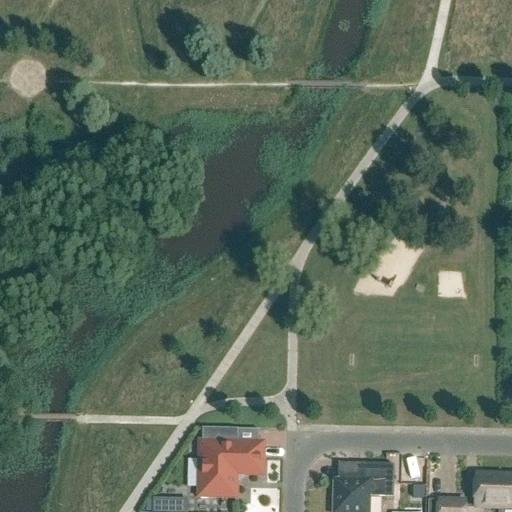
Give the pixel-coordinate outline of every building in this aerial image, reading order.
[(234,444),(234,442),(219,442),(219,444),(202,443),(202,460),(200,460),(200,486),(197,488),(197,496),(200,498),(208,499),(210,496),(235,497),(236,481),(233,478),(240,471),(243,474),(262,474),(262,444),(234,444)] [(369,511),(369,497),(393,497),(393,465),(361,465),(361,481),(334,480),(333,511),(369,511)] [(511,508),(511,476),(476,475),(475,507),(511,508)] [(171,511),(172,499),(154,498),(154,511),(171,511)] [(465,511),(466,499),(437,498),(436,511),(465,511)]
